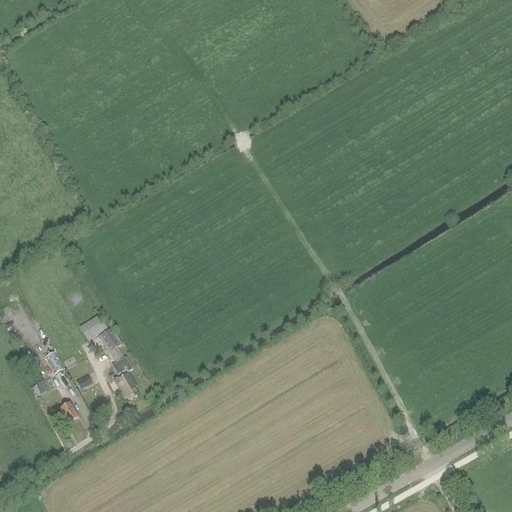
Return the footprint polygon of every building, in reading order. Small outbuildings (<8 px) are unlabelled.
[(88,341),(107,330),(100,317),(80,328),(88,341)] [(115,364),(123,359),(117,349),(122,346),(112,330),(98,338),(108,354),(115,364)] [(56,376),(64,372),(54,354),(46,358),(56,376)] [(44,382),(37,369),(30,373),(36,386),(44,382)] [(129,401),(138,396),(134,389),(137,387),(129,372),(114,380),(125,399),(127,398),(129,401)] [(77,382),(81,390),(92,384),(88,376),(77,382)] [(69,398),(64,400),(61,396),(54,400),(57,405),(55,406),(58,412),(61,410),(69,424),(79,419),(71,405),(73,404),(69,398)] [(56,415),(50,404),(45,406),(51,418),(56,415)]
